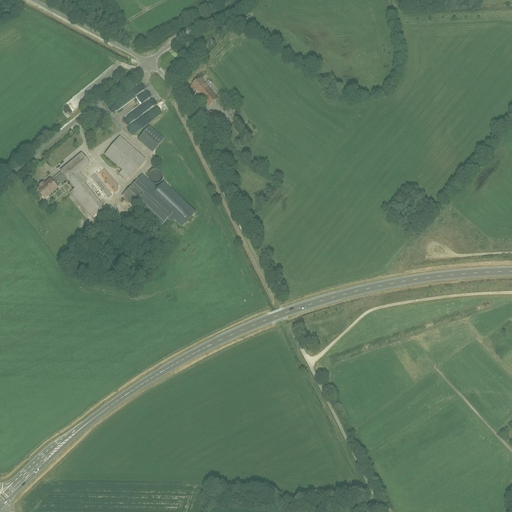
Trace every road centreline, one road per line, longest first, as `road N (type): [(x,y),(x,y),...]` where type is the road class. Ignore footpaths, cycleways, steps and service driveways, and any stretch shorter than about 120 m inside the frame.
road 1 (primary): [(30,474),(134,388),(279,314),(396,282),(511,271)]
road 2 (track): [(310,364),(377,307),(511,292)]
road 3 (residential): [(0,185),(148,61)]
road 4 (residential): [(148,61),(33,0)]
